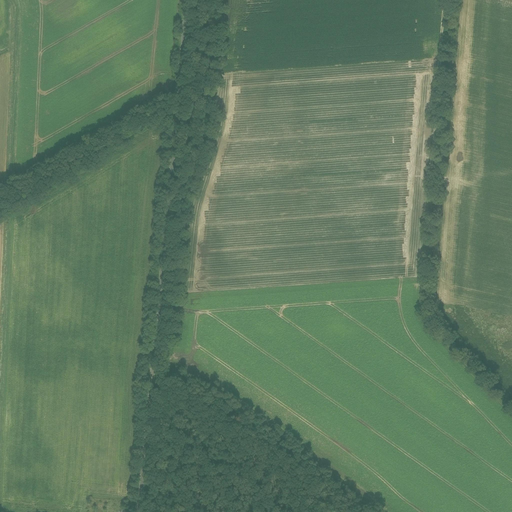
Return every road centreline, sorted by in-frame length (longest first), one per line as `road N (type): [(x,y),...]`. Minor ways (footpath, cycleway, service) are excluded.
road 1 (residential): [(187,0),(140,511)]
road 2 (track): [(511,410),(424,314),(443,0)]
road 3 (track): [(0,206),(179,99)]
